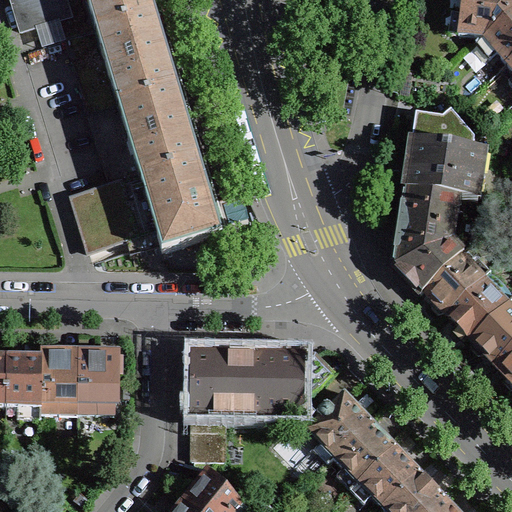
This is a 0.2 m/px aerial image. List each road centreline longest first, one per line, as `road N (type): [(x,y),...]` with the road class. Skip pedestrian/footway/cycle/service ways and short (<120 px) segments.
road 1 (primary): [(511,484),(389,354),(331,278)]
road 2 (residential): [(385,0),(357,164),(333,193),(295,208)]
road 3 (residential): [(160,304),(160,442),(147,475),(117,511)]
road 4 (primary): [(295,208),(239,0)]
road 5 (residential): [(331,278),(268,305),(160,304)]
road 6 (residential): [(160,304),(0,302)]
